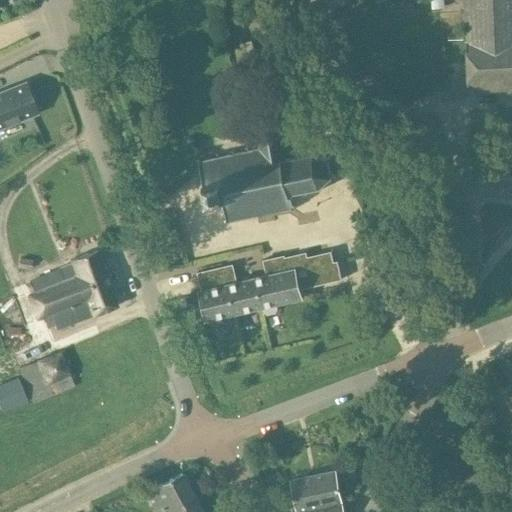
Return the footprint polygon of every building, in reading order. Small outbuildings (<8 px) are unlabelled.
[(511,90),(511,0),(463,0),(469,93),(511,90)] [(0,127),(35,113),(24,83),(0,92),(0,127)] [(310,149),(311,154),(298,156),(297,151),(295,151),(296,155),(284,158),(279,134),(258,138),(260,150),(249,152),(248,148),(245,149),(245,153),(234,155),(234,152),(230,152),(231,156),(220,158),(219,155),(216,155),(216,158),(201,162),(198,160),(197,162),(200,164),(204,183),(202,182),(201,184),(205,187),(208,198),(203,203),(206,206),(210,200),(215,199),(215,201),(220,203),(223,202),(227,218),(224,221),(226,223),(228,221),(290,208),(294,210),(295,207),(291,205),(290,197),(293,196),(292,192),(303,190),(304,194),(307,193),(306,189),(318,187),(319,192),(322,191),(321,187),(331,176),(335,178),(336,176),(331,174),(328,161),(331,157),(330,156),(327,159),(314,153),(313,148),(310,149)] [(57,329),(117,306),(96,250),(71,260),(72,264),(31,281),(48,327),(56,324),(57,329)] [(292,258),(300,292),(341,282),(337,264),(333,265),(331,253),(307,259),(306,254),(292,258)] [(264,313),(268,315),(274,314),(277,309),(276,305),(279,304),(285,303),(302,299),(300,292),(292,258),(284,260),(284,257),(274,259),(263,262),(267,277),(253,280),(260,309),(262,308),(264,313)] [(225,285),(232,316),(260,309),(253,280),(238,284),(233,265),(216,269),(220,286),(225,285)] [(199,291),(207,322),(232,316),(225,285),(220,286),(216,269),(198,274),(202,291),(199,291)] [(75,387),(70,375),(70,374),(71,373),(61,352),(60,350),(60,349),(58,350),(36,359),(35,360),(35,361),(36,362),(19,368),(32,403),(33,403),(34,404),(75,387)] [(28,401),(19,377),(0,384),(0,409),(1,412),(28,401)] [(343,511),(339,490),(337,479),(335,471),(313,476),(291,480),(297,511),(343,511)] [(155,511),(201,511),(182,473),(145,492),(155,511)]
